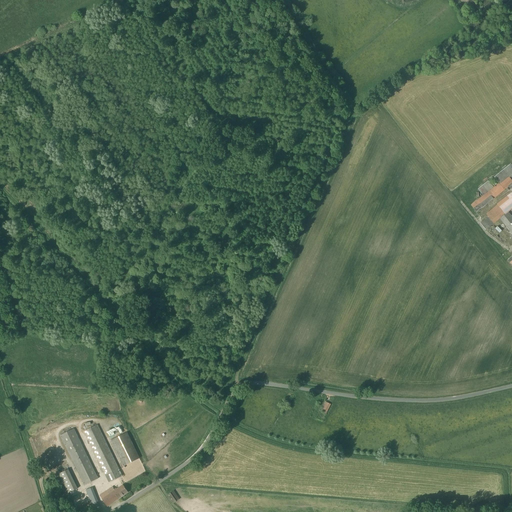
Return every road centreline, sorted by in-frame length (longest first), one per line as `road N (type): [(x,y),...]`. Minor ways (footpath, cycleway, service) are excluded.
road 1 (unclassified): [(111,511),(193,457),(241,383),(407,400),(511,385)]
road 2 (track): [(50,511),(0,360)]
